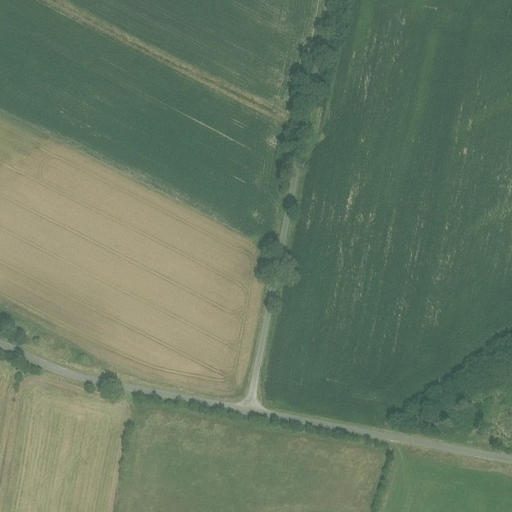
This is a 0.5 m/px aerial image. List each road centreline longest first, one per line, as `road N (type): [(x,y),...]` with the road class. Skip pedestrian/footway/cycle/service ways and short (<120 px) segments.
road 1 (residential): [(337,0),(249,411)]
road 2 (residential): [(511,463),(249,411)]
road 3 (residential): [(249,411),(54,370),(0,342)]
